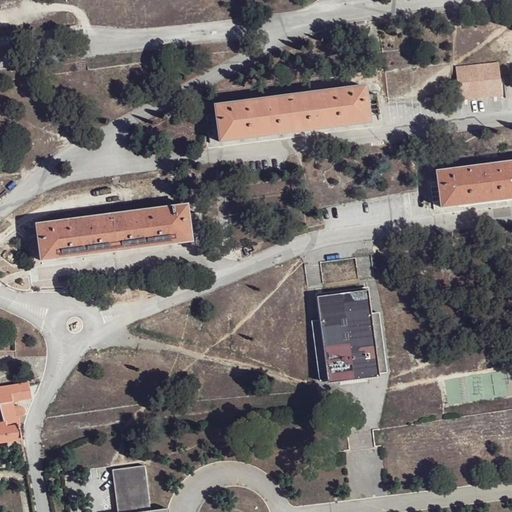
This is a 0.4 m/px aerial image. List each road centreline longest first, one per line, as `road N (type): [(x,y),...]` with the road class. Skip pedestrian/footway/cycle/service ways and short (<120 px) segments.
road 1 (unknown): [(80,175),(129,126),(302,21)]
road 2 (unclassified): [(322,511),(511,492)]
